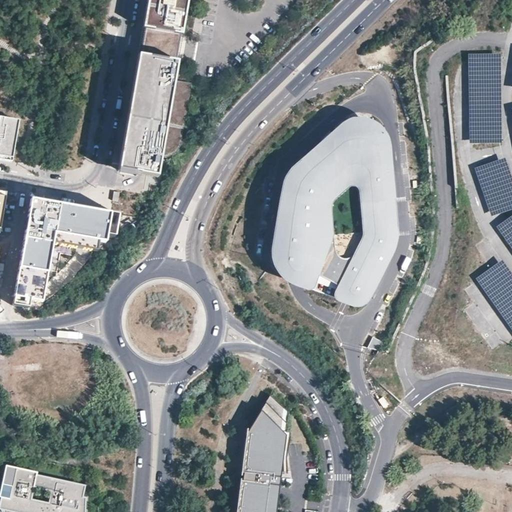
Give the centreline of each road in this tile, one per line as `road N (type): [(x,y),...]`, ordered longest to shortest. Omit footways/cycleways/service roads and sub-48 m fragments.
road 1 (primary): [(200,279),(194,237),(224,165),(384,0)]
road 2 (primary): [(353,0),(226,128),(189,186),(155,267)]
road 3 (residential): [(21,179),(73,188),(97,177),(130,0)]
road 4 (residential): [(338,511),(340,449),(328,409),(305,375),(270,349)]
road 5 (primary): [(137,368),(145,437),(138,511)]
road 6 (primary): [(160,511),(179,373)]
